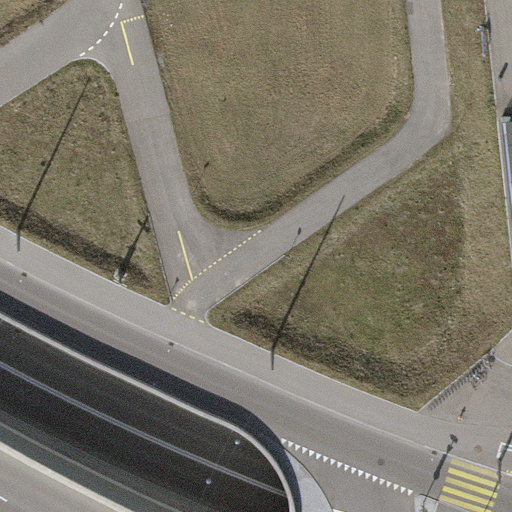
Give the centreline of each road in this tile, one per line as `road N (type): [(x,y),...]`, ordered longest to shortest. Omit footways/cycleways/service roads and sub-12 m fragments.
road 1 (primary): [(367,450),(0,283)]
road 2 (primary): [(321,511),(150,442),(0,367)]
road 3 (track): [(200,290),(118,0)]
road 4 (primary): [(511,495),(367,450)]
road 5 (track): [(103,0),(95,19),(0,77)]
